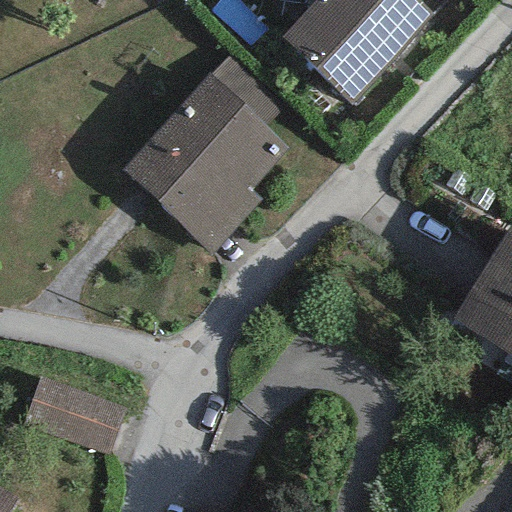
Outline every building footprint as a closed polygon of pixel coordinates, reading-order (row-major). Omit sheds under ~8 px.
[(437,13),(421,0),(309,0),(276,38),(356,107),(437,13)] [(229,55),(210,75),(264,126),(285,100),(229,55)] [(210,75),(207,74),(119,170),(211,254),(261,199),(249,188),(286,148),(264,126),(210,75)] [(511,224),(450,321),(511,360),(511,224)] [(123,407),(38,378),(21,426),(106,455),(123,407)] [(7,511),(15,499),(0,489),(0,511),(7,511)]
